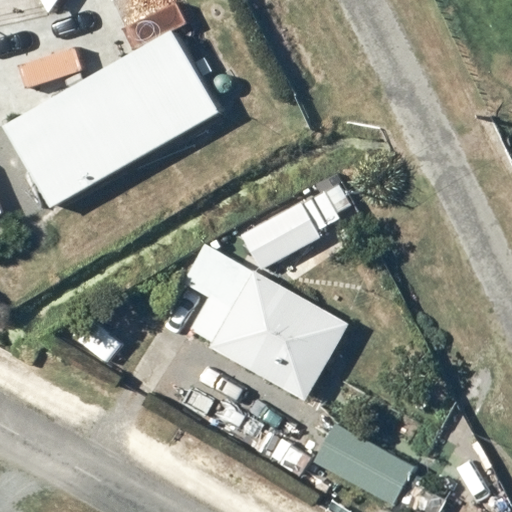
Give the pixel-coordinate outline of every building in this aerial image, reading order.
[(78,0),(46,0),(49,10),(80,5),(78,0)] [(230,113),(185,35),(18,131),(62,209),(230,113)] [(330,235),(309,198),(246,233),(267,270),(330,235)] [(356,328),(214,243),(191,282),(218,298),(198,331),(313,400),(356,328)] [(426,470),(344,424),(321,466),(403,511),(426,470)]
